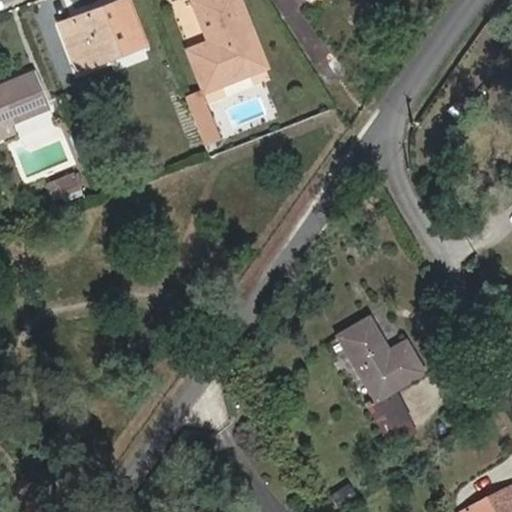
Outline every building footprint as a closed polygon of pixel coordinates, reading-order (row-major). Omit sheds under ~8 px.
[(105,48),(138,34),(124,0),(120,0),(60,25),(77,70),(109,57),(105,48)] [(204,91),(264,66),(238,0),(192,0),(208,41),(188,49),(204,91)] [(109,57),(142,44),(138,34),(105,48),(109,57)] [(0,137),(1,137),(0,135),(0,124),(45,107),(32,73),(0,85),(0,137)] [(52,198),(79,187),(75,175),(46,186),(52,198)] [(409,416),(394,389),(423,371),(403,339),(387,349),(367,316),(337,334),(376,400),(368,405),(383,432),(409,416)] [(511,511),(511,487),(469,508),(470,511),(511,511)]
